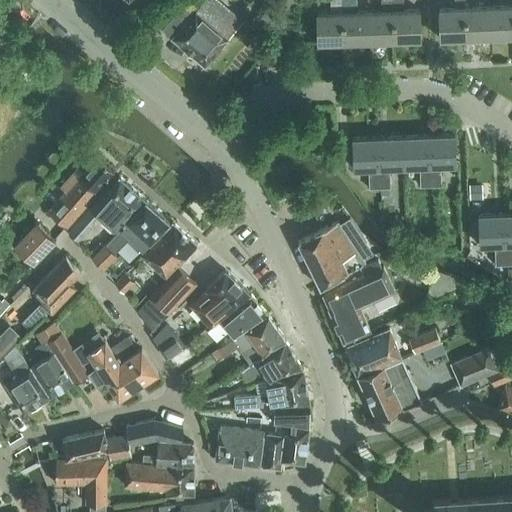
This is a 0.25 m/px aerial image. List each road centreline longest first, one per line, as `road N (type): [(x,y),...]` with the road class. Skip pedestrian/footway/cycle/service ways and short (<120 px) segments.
road 1 (tertiary): [(314,483),(335,415),(327,372),(265,222),(214,141)]
road 2 (residential): [(511,137),(442,96),(393,91),(269,97),(214,141)]
road 3 (tertiary): [(214,141),(49,0)]
road 4 (residential): [(182,400),(119,301),(68,240)]
road 5 (residential): [(182,400),(210,469),(314,483)]
road 6 (residential): [(26,440),(182,400)]
